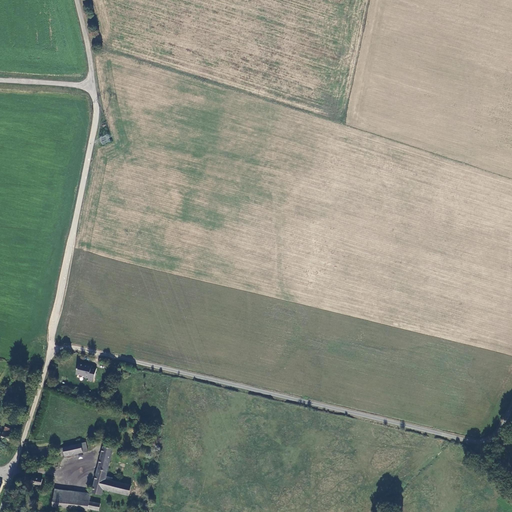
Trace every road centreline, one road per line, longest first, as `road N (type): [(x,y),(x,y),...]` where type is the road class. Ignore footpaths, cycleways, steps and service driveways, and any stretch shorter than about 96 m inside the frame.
road 1 (unclassified): [(511,406),(500,430),(479,442),(76,347),(51,349)]
road 2 (unclassified): [(92,86),(92,137),(51,349)]
road 3 (unclassified): [(51,349),(10,467)]
